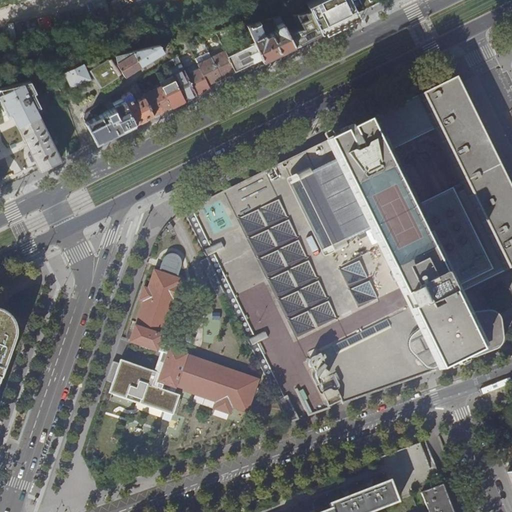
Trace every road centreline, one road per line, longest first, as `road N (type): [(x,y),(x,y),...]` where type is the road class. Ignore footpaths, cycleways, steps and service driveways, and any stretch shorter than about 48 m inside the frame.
road 1 (primary): [(447,0),(50,195)]
road 2 (primary): [(124,200),(469,30)]
road 3 (residential): [(453,393),(111,511)]
road 4 (secondary): [(93,281),(10,511)]
road 5 (residential): [(499,511),(453,393)]
